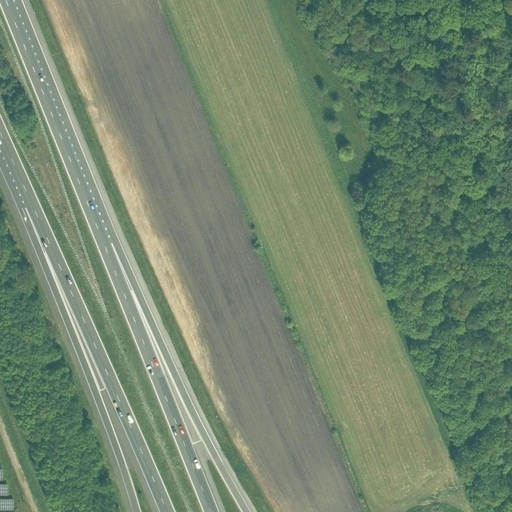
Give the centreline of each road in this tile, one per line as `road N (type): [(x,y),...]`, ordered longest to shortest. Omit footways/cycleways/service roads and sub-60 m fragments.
road 1 (motorway): [(30,202),(166,511)]
road 2 (motorway): [(30,202),(46,270),(136,511)]
road 3 (motorway): [(247,511),(141,298),(105,244)]
road 4 (motorway): [(210,511),(105,244)]
road 5 (motorway): [(105,244),(6,0)]
